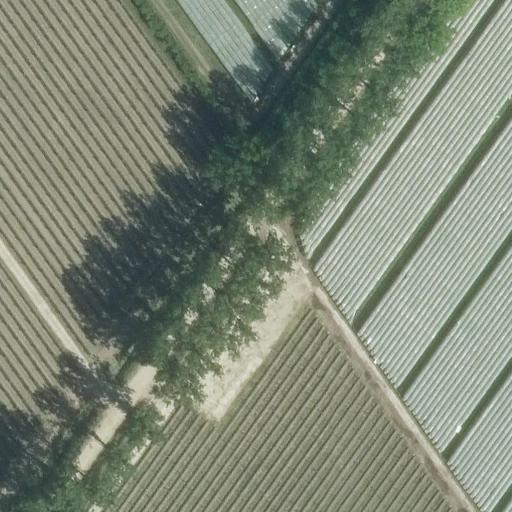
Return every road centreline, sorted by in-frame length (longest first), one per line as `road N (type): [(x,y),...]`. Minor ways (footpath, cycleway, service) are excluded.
road 1 (track): [(422,0),(53,511)]
road 2 (track): [(473,511),(316,287),(272,207)]
